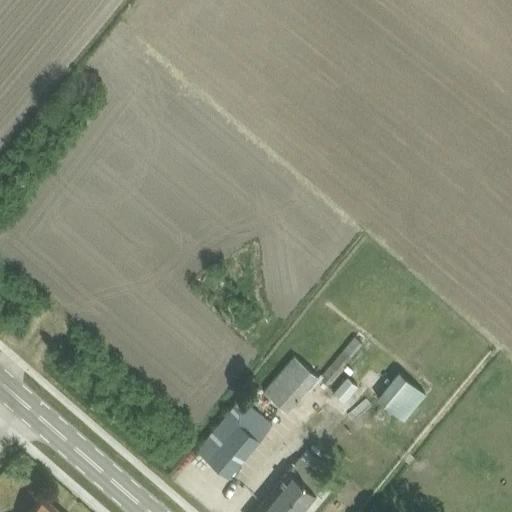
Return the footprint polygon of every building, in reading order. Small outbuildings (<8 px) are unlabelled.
[(363,342),(355,335),(320,376),(328,383),(363,342)] [(286,411),(318,375),(295,354),(263,390),(286,411)] [(375,399),(402,421),(425,392),(398,370),(375,399)] [(347,376),(334,392),(344,401),(358,385),(347,376)] [(272,422),(241,396),(197,449),(229,475),(272,422)] [(253,511),(300,511),(326,479),(316,471),(323,461),(308,448),(299,458),(298,457),(253,511)] [(63,511),(43,495),(27,511),(63,511)]
